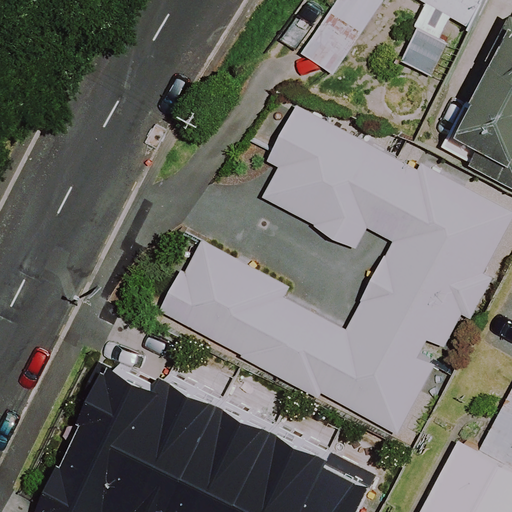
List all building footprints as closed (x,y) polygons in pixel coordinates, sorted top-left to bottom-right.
[(370,14),(344,0),(334,0),(303,57),(336,75),(370,14)] [(425,0),(411,27),(447,45),(461,18),(471,23),(475,14),(482,0),(344,0),(370,14),(377,0),(425,0)] [(447,45),(411,27),(396,59),(431,77),(447,45)] [(511,28),(467,135),(511,154),(511,28)] [(432,103),(390,88),(377,126),(418,141),(432,103)] [(459,314),(467,318),(490,275),(483,271),(511,216),(511,211),(419,161),(415,168),(285,97),(256,151),(276,162),(259,194),(355,247),(367,225),(396,241),(348,330),(282,294),(286,285),(191,233),(151,307),(316,396),(319,391),(394,431),(432,362),(417,354),(426,336),(442,345),(459,314)] [(511,281),(493,314),(472,348),(511,371),(511,281)] [(360,511),(376,479),(120,358),(55,496),(47,511),(360,511)] [(506,379),(474,358),(459,381),(491,402),(506,379)] [(477,449),(511,468),(511,392),(508,391),(477,449)] [(511,511),(511,468),(477,449),(463,442),(425,511),(511,511)]
